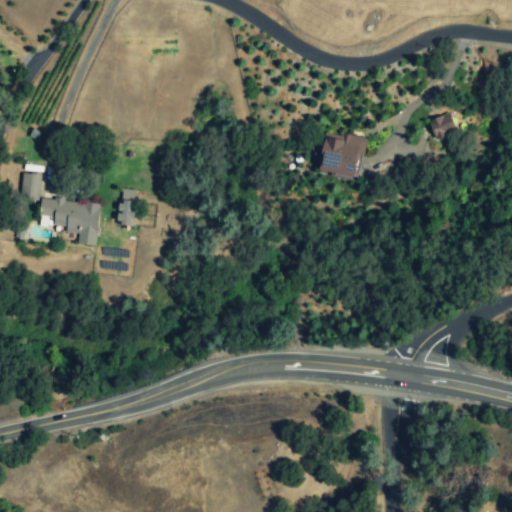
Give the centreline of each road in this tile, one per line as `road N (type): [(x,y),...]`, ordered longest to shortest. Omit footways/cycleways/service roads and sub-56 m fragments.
road 1 (primary): [(0,436),(258,370),(324,366),(511,399)]
road 2 (residential): [(511,37),(461,33),(420,39),(362,63),(317,60),(219,0)]
road 3 (residential): [(406,378),(445,330),(511,300)]
road 4 (residential): [(406,378),(394,511)]
